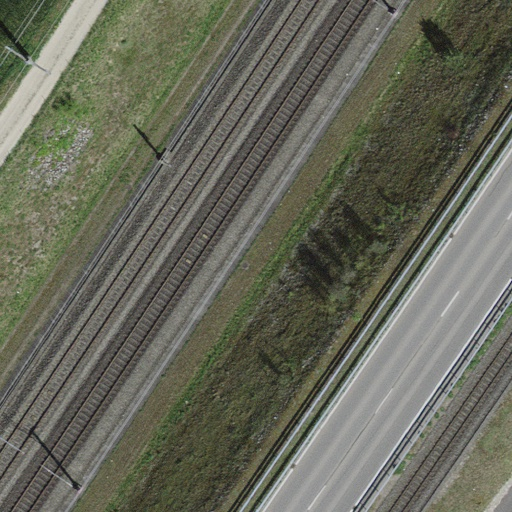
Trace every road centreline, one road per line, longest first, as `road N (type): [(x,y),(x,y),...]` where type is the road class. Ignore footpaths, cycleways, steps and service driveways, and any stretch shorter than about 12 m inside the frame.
road 1 (track): [(242,0),(0,367)]
road 2 (primary): [(306,511),(511,212)]
road 3 (track): [(0,129),(84,0)]
